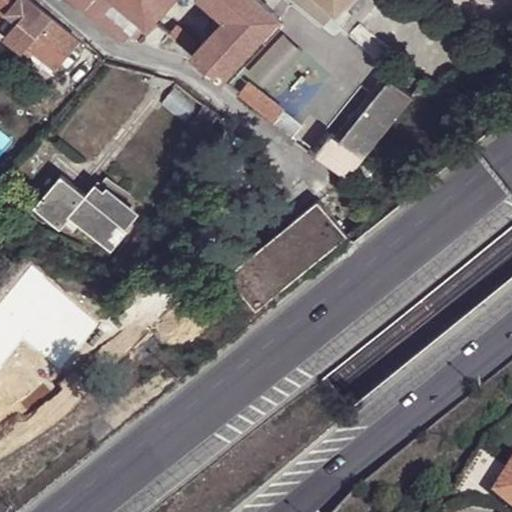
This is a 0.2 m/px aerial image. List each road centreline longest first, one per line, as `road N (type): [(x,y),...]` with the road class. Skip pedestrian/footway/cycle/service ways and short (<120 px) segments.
road 1 (trunk): [(511,148),(37,511)]
road 2 (trunk): [(511,166),(87,511)]
road 3 (residential): [(56,0),(113,46),(185,67),(340,197)]
road 4 (trunk): [(281,511),(511,307)]
